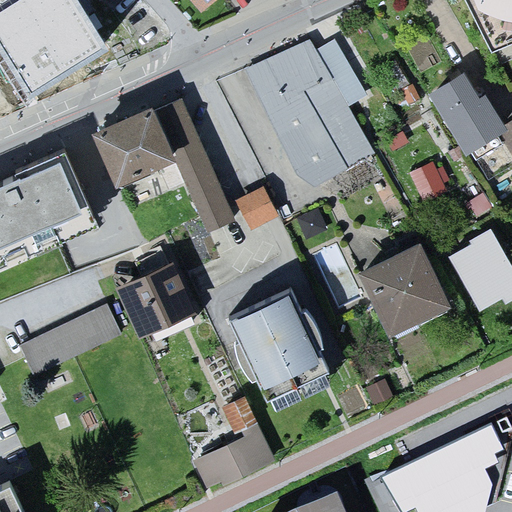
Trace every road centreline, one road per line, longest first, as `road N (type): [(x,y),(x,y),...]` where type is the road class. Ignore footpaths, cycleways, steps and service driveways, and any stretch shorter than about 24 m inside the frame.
road 1 (unknown): [(202,51),(334,353)]
road 2 (residential): [(0,145),(202,51)]
road 3 (residential): [(202,51),(324,0)]
